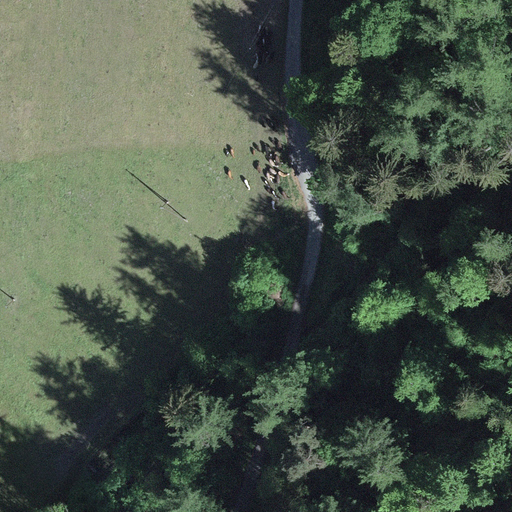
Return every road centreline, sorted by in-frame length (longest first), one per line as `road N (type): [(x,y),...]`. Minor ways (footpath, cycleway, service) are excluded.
road 1 (track): [(239,511),(290,351),(313,226)]
road 2 (track): [(313,226),(295,71),(299,0)]
